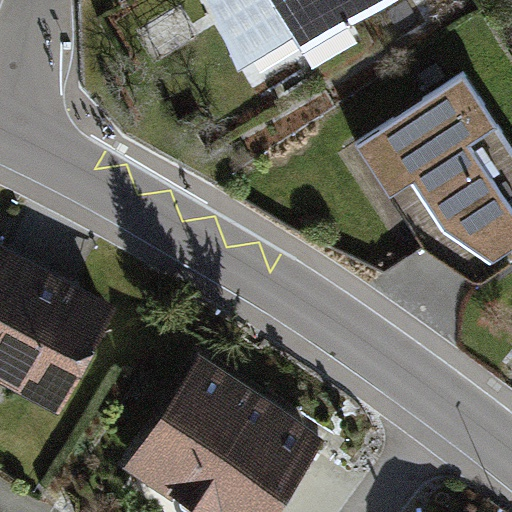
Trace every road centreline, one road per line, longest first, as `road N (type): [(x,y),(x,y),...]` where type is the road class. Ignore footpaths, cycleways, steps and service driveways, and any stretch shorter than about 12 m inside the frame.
road 1 (residential): [(511,451),(325,314),(0,122)]
road 2 (residential): [(39,0),(30,49),(0,119)]
